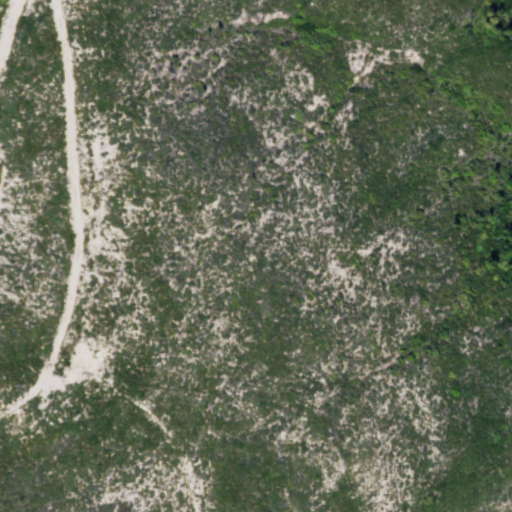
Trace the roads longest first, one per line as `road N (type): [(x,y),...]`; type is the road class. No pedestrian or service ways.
road 1 (track): [(0,412),(46,380),(77,265),(56,0)]
road 2 (track): [(46,380),(103,379),(186,460),(195,511)]
